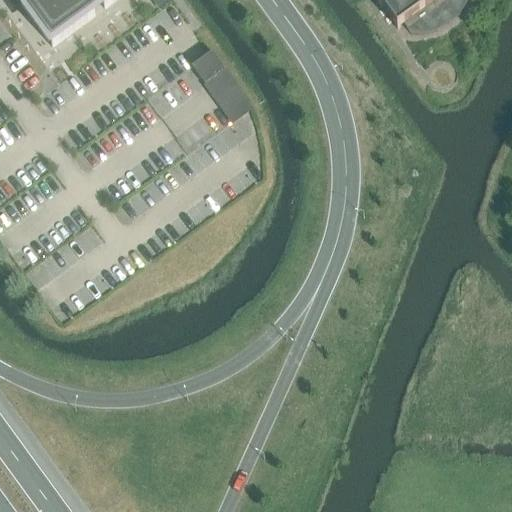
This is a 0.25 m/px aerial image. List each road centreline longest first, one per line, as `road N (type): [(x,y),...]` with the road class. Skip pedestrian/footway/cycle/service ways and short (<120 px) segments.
road 1 (trunk): [(266,0),(317,79),(338,150),(333,232),(296,310),(232,369),(162,396),(70,397),(0,369)]
road 2 (trunk): [(227,511),(337,264),(354,186),(340,100),(280,0)]
